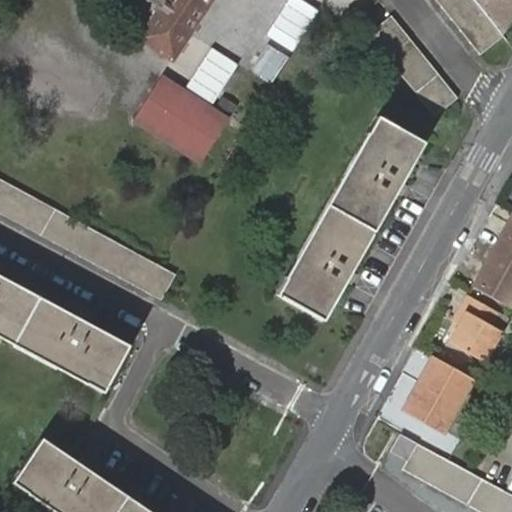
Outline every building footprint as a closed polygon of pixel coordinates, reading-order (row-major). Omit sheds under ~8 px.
[(163,0),(139,37),(171,58),(209,0),(163,0)] [(436,0),(479,54),(502,36),(500,34),(473,0),(436,0)] [(511,0),(473,0),(500,34),(511,16),(511,0)] [(368,34),(434,116),(457,98),(391,16),(368,34)] [(226,118),(164,79),(138,119),(200,159),(226,118)] [(276,294),(322,320),(355,261),(387,205),(423,142),(376,116),(276,294)] [(0,213),(160,299),(175,274),(158,265),(0,178),(0,213)] [(474,288),(509,308),(511,302),(511,220),(502,238),(489,261),(474,288)] [(0,337),(81,381),(102,392),(126,345),(43,300),(0,276),(0,337)] [(467,313),(460,326),(449,343),(485,363),(502,333),(490,326),(497,312),(469,297),(461,311),(467,313)] [(454,323),(460,326),(467,313),(461,311),(454,323)] [(460,406),(474,380),(434,357),(420,384),(406,409),(445,431),(460,406)] [(417,443),(400,434),(390,451),(407,461),(401,468),(481,511),(511,511),(511,495),(449,461),(417,443)] [(149,511),(127,497),(75,462),(40,438),(11,482),(54,511),(149,511)]
